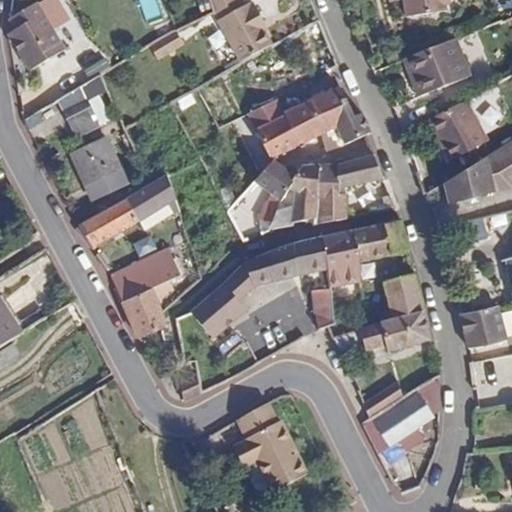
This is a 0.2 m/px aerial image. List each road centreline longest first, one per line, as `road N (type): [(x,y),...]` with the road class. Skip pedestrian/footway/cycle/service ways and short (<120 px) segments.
road 1 (residential): [(386,511),(310,376),(282,376),(195,420),(177,422),(154,410),(9,138),(0,101)]
road 2 (residential): [(329,0),(417,219),(455,370),(455,430),(429,511)]
